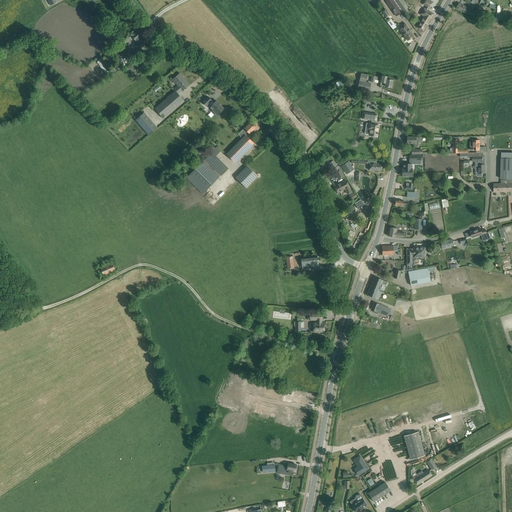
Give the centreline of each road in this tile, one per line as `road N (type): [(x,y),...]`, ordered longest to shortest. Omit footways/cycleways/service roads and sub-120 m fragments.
road 1 (unclassified): [(365,268),(343,254),(305,164),(257,101),(175,47),(129,0)]
road 2 (track): [(36,308),(128,267),(156,267),(190,283),(207,308),(239,324),(331,354)]
road 3 (tertiary): [(378,238),(414,68),(450,0)]
road 4 (tertiary): [(308,511),(332,376),(365,268)]
road 5 (residential): [(378,238),(434,240),(481,223),(488,136)]
road 6 (unclassified): [(384,511),(511,432)]
